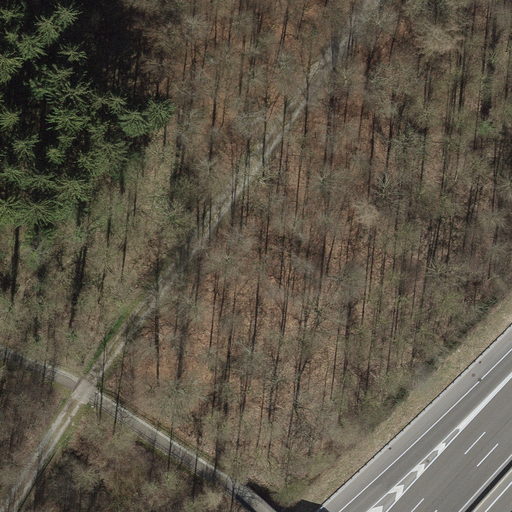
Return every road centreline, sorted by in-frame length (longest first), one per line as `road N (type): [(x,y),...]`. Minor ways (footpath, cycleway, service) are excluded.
road 1 (track): [(85,390),(371,0)]
road 2 (motorway): [(511,381),(443,430),(354,511)]
road 3 (track): [(8,511),(85,390)]
road 4 (motorway): [(511,417),(424,511)]
